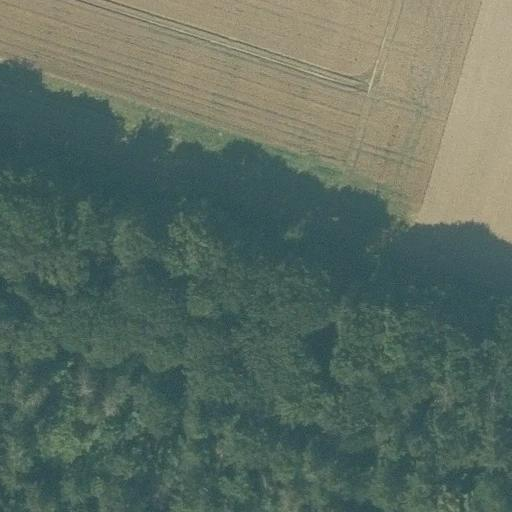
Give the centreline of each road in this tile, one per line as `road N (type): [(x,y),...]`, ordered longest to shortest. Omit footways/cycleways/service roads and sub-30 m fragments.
road 1 (track): [(511,476),(44,334)]
road 2 (track): [(0,461),(44,334)]
